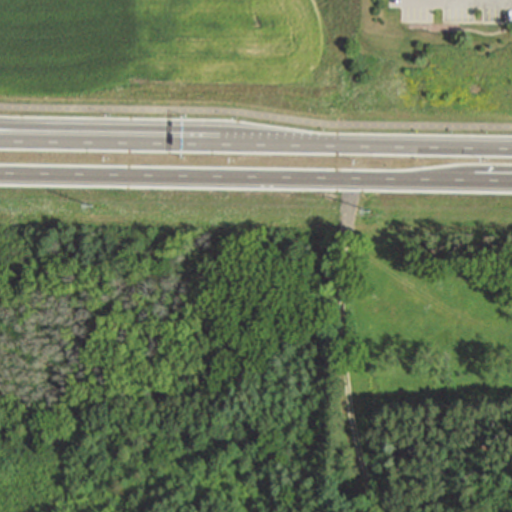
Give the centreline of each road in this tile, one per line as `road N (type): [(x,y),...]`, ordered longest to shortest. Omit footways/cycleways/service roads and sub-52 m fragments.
road 1 (secondary): [(305,143),(225,126),(0,122)]
road 2 (secondary): [(305,143),(0,141)]
road 3 (secondary): [(236,177),(511,179)]
road 4 (secondary): [(0,171),(236,177)]
road 5 (secondary): [(432,148),(305,143)]
